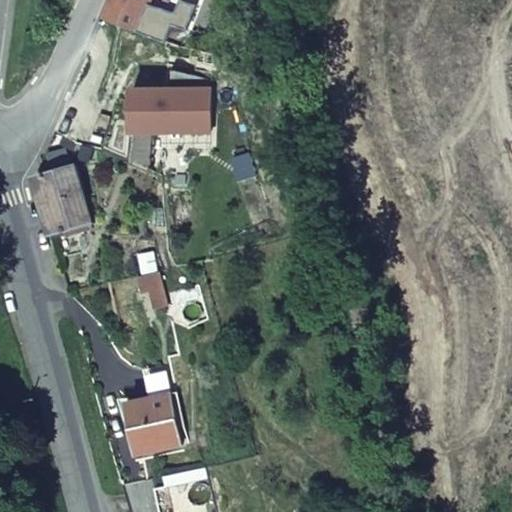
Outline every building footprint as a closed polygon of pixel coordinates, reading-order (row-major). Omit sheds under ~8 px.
[(143,15),(149,0),(109,0),(104,14),(153,37),(159,23),(143,15)] [(96,218),(81,162),(34,175),(49,232),(57,229),(65,254),(81,249),(73,224),(96,218)] [(148,397),(125,401),(137,453),(181,444),(170,393),(175,392),(169,364),(142,370),(148,397)] [(118,477),(127,511),(151,511),(157,511),(152,488),(148,471),(118,477)] [(210,511),(203,477),(152,488),(157,511),(210,511)]
